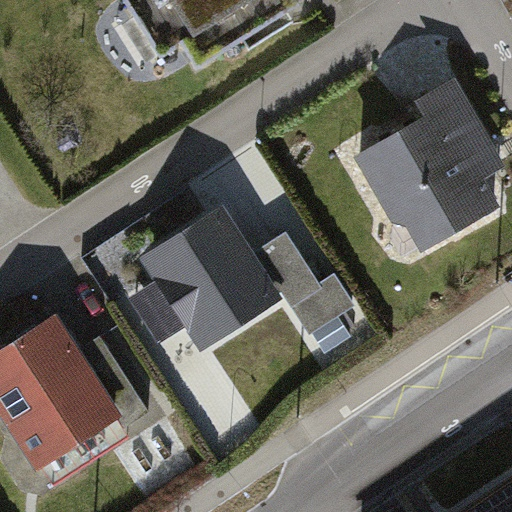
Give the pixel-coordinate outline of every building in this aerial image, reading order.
[(118,0),(157,64),(177,53),(191,76),(299,11),(292,0),(118,0)] [(419,124),(356,158),(411,257),(500,209),(487,185),(509,173),(454,73),(405,100),(419,124)] [(283,302),(221,205),(137,258),(152,282),(135,293),(169,346),(190,333),(203,353),(283,302)] [(294,238),(259,260),(316,351),(366,320),(343,282),(328,291),(294,238)] [(58,320),(0,355),(0,424),(30,473),(118,419),(79,354),(58,320)] [(107,336),(79,354),(126,429),(154,412),(107,336)] [(511,511),(511,486),(503,473),(445,511),(511,511)]
